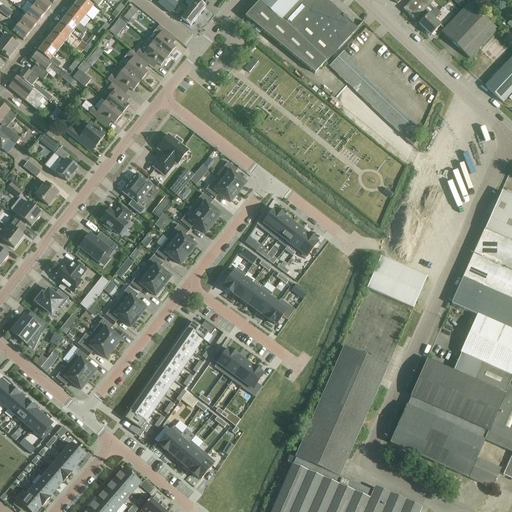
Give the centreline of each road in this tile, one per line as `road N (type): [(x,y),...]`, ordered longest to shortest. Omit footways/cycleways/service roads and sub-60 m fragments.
road 1 (unclassified): [(510,137),(369,450),(382,476),(451,511)]
road 2 (residential): [(0,299),(161,97)]
road 3 (unclassified): [(366,0),(510,137)]
road 4 (residential): [(83,416),(187,285)]
road 5 (residential): [(270,182),(161,97)]
road 6 (residential): [(297,366),(187,285)]
road 7 (residential): [(187,285),(270,182)]
